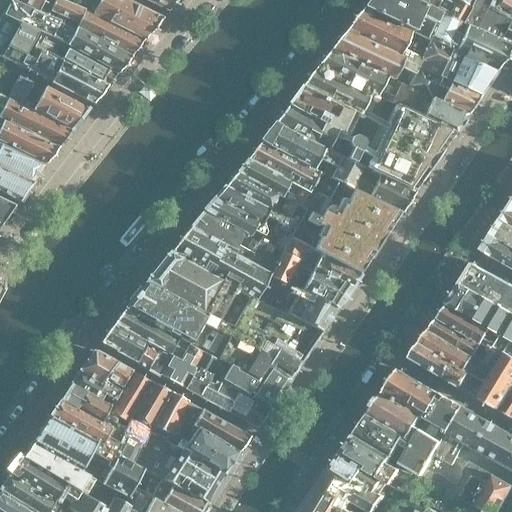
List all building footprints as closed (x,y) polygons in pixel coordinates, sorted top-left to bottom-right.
[(36,16),(43,0),(7,0),(7,1),(36,16)] [(142,40),(91,14),(92,14),(63,0),(57,0),(51,13),(67,21),(75,28),(74,29),(129,57),(142,40)] [(161,18),(140,7),(124,0),(98,0),(92,14),(91,14),(142,40),(161,18)] [(175,0),(144,0),(167,10),(175,0)] [(405,30),(426,40),(453,52),(466,25),(458,22),(412,0),(369,0),(362,9),(405,30)] [(467,5),(456,0),(412,0),(458,22),(467,5)] [(511,25),(492,17),(499,0),(471,0),(469,6),(467,5),(458,22),(466,25),(510,47),(511,46),(511,44),(511,25)] [(511,0),(499,0),(492,17),(511,25),(511,0)] [(129,57),(74,29),(73,30),(58,27),(36,16),(7,1),(0,14),(0,16),(15,24),(34,34),(115,75),(129,57)] [(477,96),(493,72),(453,52),(426,40),(419,55),(398,45),(405,30),(362,9),(345,32),(419,67),(477,96)] [(0,54),(15,24),(0,16),(0,54)] [(0,58),(18,67),(26,50),(34,34),(15,24),(0,54),(0,58)] [(493,71),(510,47),(466,25),(453,52),(493,72),(493,71)] [(383,76),(391,59),(407,67),(399,83),(406,87),(409,88),(419,67),(345,32),(330,50),(383,76)] [(115,75),(34,34),(26,50),(105,87),(115,75)] [(105,87),(26,50),(18,67),(91,104),(105,87)] [(453,134),(396,107),(406,87),(399,83),(396,91),(385,86),(388,78),(383,76),(330,50),(315,68),(288,106),(287,107),(274,124),(353,164),(356,159),(381,172),(379,174),(413,191),(453,134)] [(477,96),(419,67),(409,88),(415,91),(422,94),(465,115),(473,103),(476,105),(481,98),(477,96)] [(0,95),(6,98),(17,78),(0,70),(0,95)] [(17,78),(6,98),(69,131),(69,130),(85,110),(17,78)] [(465,115),(422,94),(417,104),(410,100),(415,91),(409,88),(406,87),(396,107),(453,134),(465,115)] [(69,131),(6,98),(0,95),(0,108),(2,109),(0,112),(0,117),(57,147),(57,146),(69,131)] [(0,141),(45,163),(57,148),(57,147),(0,117),(0,141)] [(353,164),(274,124),(269,121),(264,128),(268,132),(260,143),(312,169),(318,157),(332,164),(326,176),(343,185),(353,164)] [(326,176),(312,169),(260,143),(246,161),(321,198),(314,213),(327,219),(343,185),(326,176)] [(0,146),(0,193),(17,202),(42,167),(0,146)] [(321,198),(246,161),(242,158),(238,162),(242,165),(235,174),(280,196),(288,200),(293,190),(300,193),(295,203),(310,211),(314,213),(321,198)] [(413,191),(379,174),(381,172),(356,159),(353,164),(343,185),(399,212),(413,191)] [(276,206),(280,196),(235,174),(224,187),(302,226),(310,211),(295,203),(291,201),(286,211),(276,206)] [(382,235),(392,221),(393,221),(398,213),(399,212),(343,185),(327,219),(314,213),(310,211),(302,226),(294,241),(358,273),(374,249),(373,248),(380,237),(382,238),(383,236),(382,235)] [(302,226),(224,187),(213,200),(290,239),(294,241),(302,226)] [(0,224),(13,207),(12,206),(0,200),(0,224)] [(290,239),(213,200),(202,213),(281,257),(282,254),(290,239)] [(511,205),(502,221),(511,226),(511,205)] [(281,257),(202,213),(189,228),(237,253),(235,258),(271,277),(281,257)] [(511,226),(502,221),(492,236),(511,247),(511,226)] [(271,277),(235,258),(237,253),(189,228),(185,225),(178,233),(182,236),(169,253),(145,282),(235,329),(251,298),(257,301),(266,284),(290,297),(294,289),(297,290),(309,268),(282,254),(281,257),(271,277)] [(511,247),(492,236),(482,251),(511,268),(511,247)] [(358,273),(294,241),(290,239),(282,254),(309,268),(348,288),(354,280),(357,282),(361,277),(357,275),(358,273)] [(511,285),(475,265),(474,265),(461,285),(511,313),(511,285)] [(338,303),(348,288),(309,268),(297,290),(334,309),(337,312),(342,305),(338,303)] [(235,329),(145,282),(140,289),(139,289),(129,302),(124,309),(178,338),(189,343),(203,351),(230,365),(246,373),(258,349),(261,342),(235,329)] [(511,313),(461,285),(448,304),(509,341),(511,342),(511,313)] [(318,332),(334,309),(297,290),(294,289),(290,297),(297,300),(288,317),(318,332)] [(318,332),(288,317),(257,301),(251,298),(235,329),(261,342),(266,345),(299,362),(318,332)] [(509,341),(448,304),(441,314),(437,311),(434,316),(438,318),(474,340),(484,346),(501,356),(509,341)] [(184,353),(173,347),(178,338),(124,309),(124,310),(113,324),(146,342),(158,348),(147,369),(158,375),(183,388),(194,367),(203,351),(189,343),(184,353)] [(470,347),(474,340),(438,318),(429,331),(468,354),(480,362),(493,369),(501,356),(484,346),(480,353),(470,347)] [(135,362),(146,342),(113,324),(99,343),(135,362)] [(464,361),(468,354),(429,331),(419,343),(452,363),(468,372),(485,383),(493,369),(480,362),(476,369),(464,361)] [(498,409),(511,385),(511,342),(509,341),(501,356),(493,369),(485,383),(477,397),(498,409)] [(147,369),(158,348),(146,342),(135,362),(147,369)] [(452,363),(419,343),(409,358),(414,360),(413,363),(424,370),(426,367),(444,377),(452,363)] [(288,378),(299,362),(266,345),(263,352),(258,349),(246,373),(260,380),(269,368),(288,378)] [(101,384),(114,363),(93,352),(79,372),(97,382),(101,384)] [(97,422),(106,409),(130,372),(131,371),(115,363),(114,363),(101,384),(97,382),(88,395),(70,385),(59,401),(97,422)] [(460,387),(468,372),(452,363),(444,377),(444,378),(460,387)] [(268,407),(288,378),(269,368),(260,380),(246,373),(230,365),(221,382),(268,407)] [(196,395),(208,375),(194,367),(183,388),(196,395)] [(462,407),(439,394),(399,371),(384,393),(420,415),(431,421),(448,431),(462,407)] [(88,395),(97,382),(79,372),(70,385),(88,395)] [(139,402),(150,383),(148,382),(148,383),(145,381),(145,380),(142,379),(139,377),(130,372),(106,409),(117,415),(128,421),(139,402)] [(477,397),(485,383),(468,372),(460,387),(477,397)] [(268,407),(221,382),(208,375),(196,395),(255,427),(260,420),(263,422),(271,409),(268,407)] [(145,431),(168,393),(150,383),(139,402),(144,406),(133,424),(144,430),(145,431)] [(511,416),(511,385),(498,409),(511,416)] [(166,433),(177,416),(185,402),(168,393),(145,431),(153,435),(157,428),(166,433)] [(412,429),(420,415),(384,393),(369,415),(413,441),(418,433),(412,429)] [(123,432),(111,425),(117,415),(106,409),(97,422),(59,401),(48,417),(49,417),(126,460),(144,430),(133,424),(129,422),(123,432)] [(192,424),(200,411),(190,405),(185,402),(177,416),(182,418),(192,424)] [(511,435),(462,407),(448,431),(433,455),(434,455),(452,466),(464,445),(511,471),(511,435)] [(248,438),(236,431),(200,411),(192,424),(189,428),(236,454),(248,438)] [(413,478),(387,463),(389,460),(398,445),(408,451),(400,464),(421,476),(434,455),(433,455),(448,431),(431,421),(423,436),(418,433),(413,441),(369,415),(354,437),(352,439),(351,441),(341,454),(360,466),(382,479),(406,492),(413,478)] [(145,470),(126,460),(49,417),(30,444),(121,499),(125,502),(135,486),(145,470)] [(182,418),(167,443),(171,445),(181,450),(223,474),(232,460),(236,454),(189,428),(192,424),(182,418)] [(223,474),(181,450),(169,472),(162,468),(165,463),(162,461),(171,445),(167,443),(153,435),(145,431),(144,430),(126,460),(145,470),(164,481),(204,503),(223,474)] [(121,499),(30,444),(20,457),(104,508),(105,507),(113,511),(121,499)] [(101,511),(104,508),(20,457),(16,454),(12,459),(16,463),(8,474),(59,505),(71,511),(101,511)] [(350,483),(360,466),(341,454),(330,471),(350,483)] [(459,497),(471,474),(489,482),(493,475),(468,461),(451,493),(459,497)] [(374,511),(381,501),(373,496),(382,479),(360,466),(350,483),(330,471),(301,511),(344,511),(346,510),(350,503),(367,511),(374,511)] [(49,511),(53,507),(57,509),(59,505),(8,474),(0,484),(0,491),(28,511),(49,511)] [(485,511),(497,511),(511,487),(511,486),(493,475),(489,482),(471,474),(459,497),(475,506),(485,511)] [(198,511),(204,503),(164,481),(154,497),(178,511),(198,511)] [(178,511),(154,497),(135,486),(125,502),(121,499),(113,511),(112,511),(178,511)] [(28,511),(0,491),(0,511),(28,511)]
